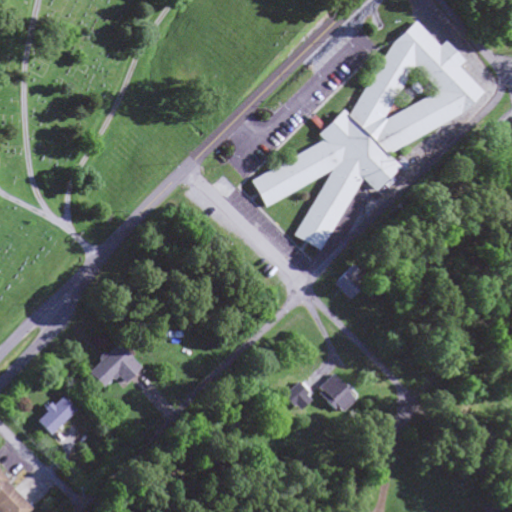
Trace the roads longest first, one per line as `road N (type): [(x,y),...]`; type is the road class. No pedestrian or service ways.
road 1 (residential): [(68,511),(253,345),(471,129),(508,77)]
road 2 (residential): [(511,498),(185,170)]
road 3 (tertiary): [(358,0),(70,296)]
